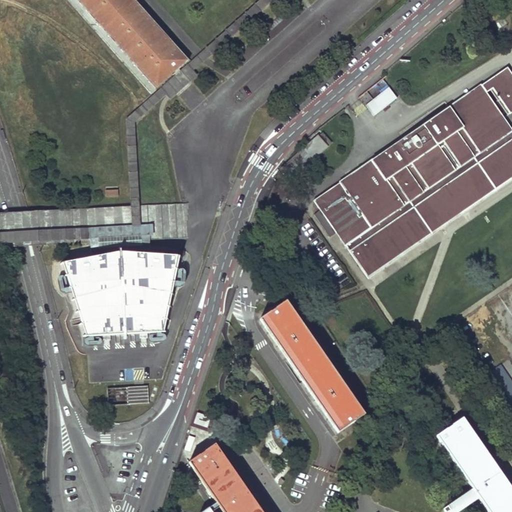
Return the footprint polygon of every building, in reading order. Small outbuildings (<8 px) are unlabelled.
[(72,0),(156,94),(188,66),(128,0),(72,0)] [(389,148),(311,200),(318,211),(312,215),(323,232),(331,228),(366,280),(511,179),(511,84),(503,71),(389,148)] [(365,105),(373,117),(397,101),(389,89),(365,105)] [(281,168),(289,178),(329,142),(318,128),(308,137),(311,141),(281,168)] [(287,186),(275,180),(257,222),(270,227),(287,186)] [(63,267),(87,337),(160,333),(175,262),(123,255),(63,267)] [(283,304),(254,323),(333,436),(360,417),(283,304)] [(491,353),(504,343),(481,314),(469,324),(491,353)] [(511,384),(500,367),(493,372),(511,397),(511,384)] [(126,387),(127,406),(148,404),(147,386),(126,387)] [(511,511),(511,493),(460,420),(435,436),(488,511),(511,511)] [(197,423),(192,427),(200,438),(205,434),(197,423)] [(254,511),(212,449),(189,465),(220,511),(254,511)]
